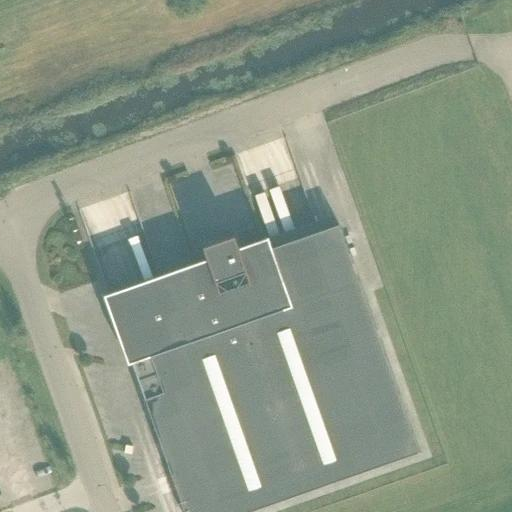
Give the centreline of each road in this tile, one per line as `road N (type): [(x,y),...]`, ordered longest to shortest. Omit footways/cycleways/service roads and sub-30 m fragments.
road 1 (unclassified): [(450,47),(0,213)]
road 2 (unclassified): [(104,511),(0,217)]
